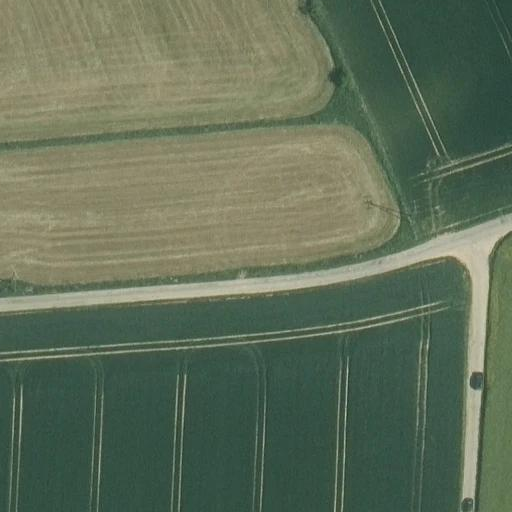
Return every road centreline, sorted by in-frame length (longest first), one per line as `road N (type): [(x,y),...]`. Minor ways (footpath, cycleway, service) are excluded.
road 1 (unclassified): [(0,302),(372,267),(482,233)]
road 2 (unclassified): [(482,233),(468,511)]
